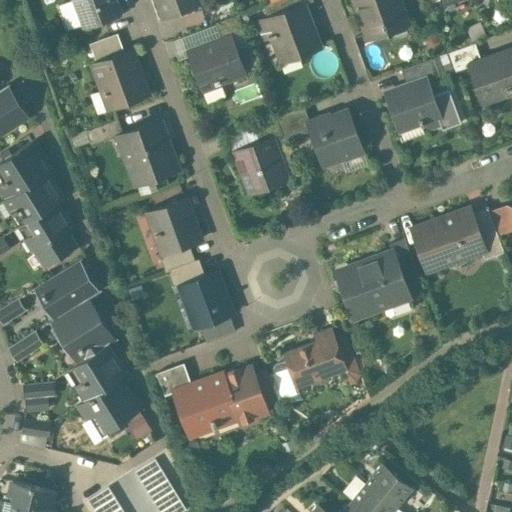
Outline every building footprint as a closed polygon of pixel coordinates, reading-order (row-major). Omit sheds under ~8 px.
[(73,0),(84,28),(120,15),(114,0),(73,0)] [(155,0),(163,19),(199,5),(197,0),(155,0)] [(293,0),(278,0),(263,6),(267,18),(296,7),(293,0)] [(353,0),(368,39),(408,25),(398,0),(353,0)] [(267,18),(255,22),(261,41),(273,36),(280,55),(296,50),(298,55),(320,47),(311,21),(313,20),(306,3),(296,7),(267,18)] [(238,15),(216,23),(222,39),(230,36),(231,37),(244,32),(238,15)] [(117,33),(89,44),(96,62),(123,52),(117,33)] [(222,39),(188,52),(201,86),(215,81),(216,85),(221,84),(221,83),(245,74),(231,37),(230,36),(222,39)] [(475,43),(448,53),(455,72),(469,66),(469,64),(481,60),(475,43)] [(511,48),(481,60),(469,64),(469,66),(483,103),(511,92),(511,48)] [(96,62),(91,64),(103,95),(108,94),(112,107),(147,94),(131,49),(123,52),(96,62)] [(408,88),(391,94),(390,97),(392,102),(394,102),(396,109),(392,111),(397,124),(403,125),(419,119),(421,126),(423,125),(432,131),(443,127),(426,80),(439,75),(433,58),(401,70),(408,88)] [(0,89),(0,134),(24,119),(13,102),(15,101),(6,86),(0,89)] [(303,106),(275,116),(282,136),(309,127),(308,125),(310,124),(303,106)] [(310,124),(308,125),(309,127),(323,164),(362,150),(347,111),(310,124)] [(117,118),(85,130),(91,145),(120,135),(122,134),(117,118)] [(122,134),(120,135),(126,151),(132,166),(141,163),(147,179),(163,173),(160,164),(171,160),(164,141),(166,140),(167,137),(166,134),(164,133),(163,132),(161,132),(157,121),(122,134)] [(126,151),(120,135),(115,137),(121,153),(126,151)] [(270,137),(236,149),(252,193),(286,180),(270,137)] [(35,139),(0,161),(0,168),(6,179),(0,182),(0,191),(5,199),(47,173),(54,169),(35,139)] [(47,173),(5,199),(14,213),(15,212),(22,224),(58,201),(62,198),(47,173)] [(186,198),(147,212),(161,251),(162,253),(189,243),(201,239),(186,198)] [(58,201),(22,224),(29,236),(23,240),(30,252),(35,249),(44,266),(78,245),(68,229),(72,227),(65,216),(67,215),(58,201)] [(467,208),(413,227),(429,270),(481,251),(485,249),(472,214),(470,215),(467,208)] [(503,252),(488,208),(472,214),(485,249),(481,251),(484,259),(503,252)] [(3,236),(0,237),(0,254),(11,248),(3,236)] [(417,271),(405,237),(388,244),(391,252),(393,251),(402,277),(417,271)] [(189,243),(162,253),(161,251),(158,252),(165,271),(168,270),(195,260),(189,243)] [(391,252),(336,272),(353,316),(409,295),(402,277),(393,251),(391,252)] [(195,260),(168,270),(174,288),(180,286),(179,285),(204,276),(198,259),(195,260)] [(76,261),(37,286),(56,317),(87,298),(96,293),(92,286),(95,284),(91,277),(87,279),(78,264),(76,261)] [(204,276),(179,285),(180,286),(185,303),(191,301),(200,325),(232,313),(217,271),(204,276)] [(17,298),(0,308),(0,319),(3,324),(25,310),(17,298)] [(56,317),(55,318),(62,329),(57,332),(77,363),(108,344),(113,340),(87,298),(56,317)] [(317,341),(284,353),(286,359),(296,385),(297,385),(344,367),(345,367),(342,360),(331,330),(315,336),(317,341)] [(33,332),(9,347),(17,361),(42,344),(33,332)] [(77,363),(64,372),(82,401),(121,377),(127,373),(126,372),(123,373),(117,362),(118,361),(108,344),(77,363)] [(353,356),(342,360),(345,367),(344,367),(350,383),(356,381),(356,380),(359,373),(353,356)] [(286,359),(276,362),(272,366),(272,371),(267,374),(276,399),(276,400),(282,397),(285,401),(291,401),(302,397),(297,385),(296,385),(286,359)] [(183,362),(155,372),(164,395),(175,391),(192,385),(191,383),(183,362)] [(250,365),(223,374),(238,417),(238,418),(240,425),(256,419),(255,416),(267,411),(264,403),(253,373),(250,365)] [(267,374),(265,369),(253,373),(264,403),(276,399),(267,374)] [(222,372),(191,383),(192,385),(175,391),(184,417),(190,415),(196,431),(211,425),(212,427),(238,418),(238,417),(223,374),(222,372)] [(82,401),(76,405),(85,420),(94,415),(104,431),(139,410),(134,403),(131,404),(125,395),(130,392),(121,377),(82,401)] [(52,381),(24,383),(25,398),(53,395),(52,381)] [(49,424),(25,420),(22,433),(47,437),(49,424)] [(155,458),(135,470),(141,480),(161,468),(155,458)] [(412,488),(382,463),(366,482),(397,507),(412,488)] [(167,478),(161,468),(141,480),(148,490),(167,478)] [(167,478),(148,490),(154,501),(174,489),(167,478)] [(56,491),(15,481),(11,502),(17,503),(18,502),(50,510),(51,509),(53,501),(54,501),(56,491)] [(392,511),(397,507),(366,482),(351,500),(365,511),(392,511)] [(114,496),(108,487),(88,499),(94,508),(114,496)] [(180,499),(174,489),(154,501),(160,511),(180,499)] [(114,496),(94,508),(96,511),(111,511),(120,506),(114,496)] [(180,499),(160,511),(180,511),(186,509),(180,499)] [(365,511),(351,500),(341,511),(365,511)] [(50,510),(18,502),(17,503),(15,511),(58,511),(59,511),(51,509),(50,510)] [(328,511),(318,503),(310,511),(328,511)] [(465,511),(456,503),(448,511),(465,511)]
